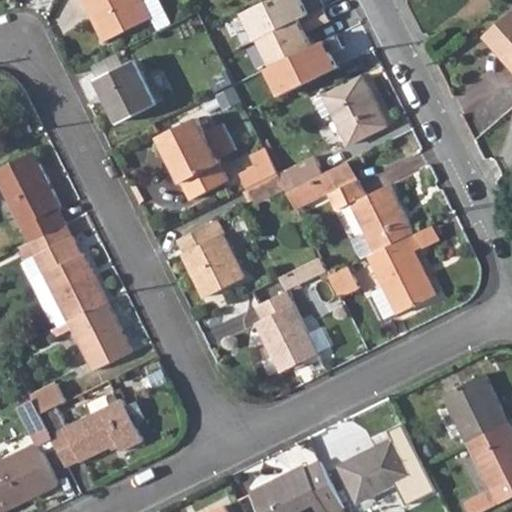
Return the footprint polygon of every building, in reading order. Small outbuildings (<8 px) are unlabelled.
[(85,0),(89,7),(94,5),(104,24),(99,26),(106,41),(152,19),(144,3),(142,0),(85,0)] [(152,19),(159,33),(173,27),(159,0),(158,0),(151,0),(144,3),(152,19)] [(303,0),(282,0),(244,18),(256,46),(261,45),(273,71),(315,52),(308,36),(333,23),(325,9),(311,15),(303,0)] [(89,7),(99,26),(104,24),(94,5),(89,7)] [(511,13),(486,36),(488,39),(511,65),(511,13)] [(208,31),(217,50),(240,39),(231,20),(208,31)] [(315,52),(273,71),(267,74),(281,101),(342,73),(328,45),(315,52)] [(137,63),(148,85),(160,79),(150,58),(146,60),(145,59),(137,63)] [(137,63),(136,61),(100,79),(121,123),(157,105),(155,100),(150,89),(148,85),(137,63)] [(349,84),(352,90),(366,83),(363,77),(349,84)] [(349,84),(316,100),(324,117),(334,113),(350,144),(387,125),(366,83),(352,90),(349,84)] [(150,89),(155,100),(159,99),(153,87),(150,89)] [(214,167),(221,163),(219,160),(237,150),(223,124),(205,133),(198,120),(162,138),(193,199),(223,184),(214,167)] [(251,157),(257,169),(263,181),(279,173),(267,149),(251,157)] [(0,177),(32,241),(66,225),(67,224),(59,210),(62,208),(34,151),(0,168),(0,177)] [(279,174),(289,193),(325,175),(315,156),(279,174)] [(329,197),(360,180),(351,161),(325,175),(289,193),(298,212),(329,197)] [(214,167),(223,184),(229,181),(221,163),(214,167)] [(243,175),(249,188),(263,181),(257,169),(243,175)] [(362,260),(370,255),(415,233),(390,185),(368,196),(360,180),(329,197),(338,211),(352,204),(363,228),(350,235),(362,260)] [(178,240),(207,297),(246,278),(225,235),(227,234),(220,219),(178,240)] [(22,246),(29,259),(38,254),(73,237),(66,225),(32,241),(22,246)] [(370,255),(400,314),(437,295),(415,252),(422,248),(415,233),(370,255)] [(38,254),(46,272),(36,277),(60,326),(71,321),(109,302),(84,252),(81,254),(73,237),(38,254)] [(299,270),(305,283),(328,272),(321,258),(299,270)] [(330,276),(341,298),(361,289),(349,266),(330,276)] [(277,281),(255,290),(259,301),(282,292),(277,281)] [(257,323),(282,373),(320,353),(290,291),(258,307),(263,320),(257,323)] [(71,321),(97,369),(133,351),(109,302),(71,321)] [(24,345),(39,337),(32,323),(18,331),(24,345)] [(468,441),(469,441),(509,421),(486,375),(445,394),(468,441)] [(33,397),(41,415),(68,402),(60,384),(33,397)] [(52,435),(67,467),(80,460),(82,462),(118,443),(123,452),(145,441),(123,399),(52,435)] [(469,441),(492,487),(466,500),(472,511),(478,511),(511,494),(511,426),(509,421),(469,441)] [(342,466),(359,500),(413,474),(395,439),(342,466)] [(0,465),(0,511),(58,483),(40,445),(0,465)] [(322,461),(308,468),(306,465),(252,492),(261,511),(324,511),(328,510),(329,511),(334,511),(345,506),(322,461)]
